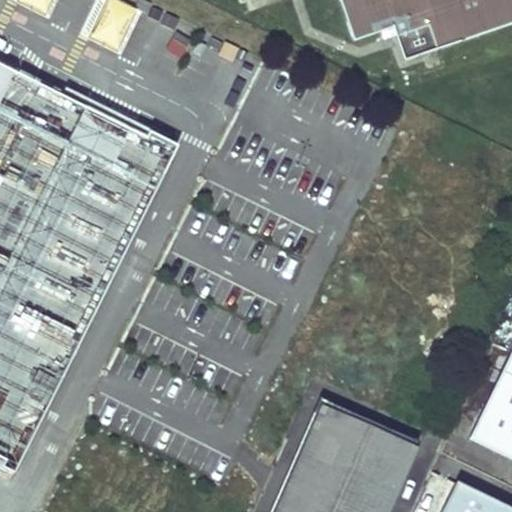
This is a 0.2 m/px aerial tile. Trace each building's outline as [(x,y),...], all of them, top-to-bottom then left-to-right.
[(43,16),(50,0),(17,0),(16,4),(43,16)] [(104,0),(87,41),(117,54),(135,11),(108,0),(104,0)] [(401,61),(511,23),(511,0),(338,0),(352,41),(390,28),(401,61)] [(1,472),(13,477),(175,150),(0,63),(0,464),(4,466),(1,472)] [(511,346),(467,438),(511,460),(511,346)] [(320,407),(274,511),(385,511),(414,448),(320,407)] [(511,511),(454,483),(439,511),(511,511)]
